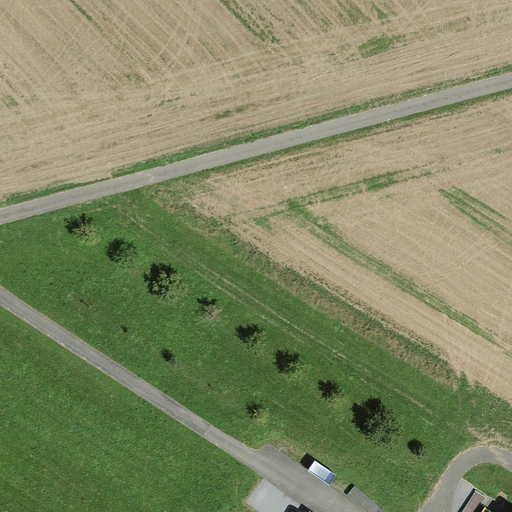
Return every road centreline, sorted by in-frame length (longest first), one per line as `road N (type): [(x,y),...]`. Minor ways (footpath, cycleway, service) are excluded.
road 1 (track): [(0,219),(511,77)]
road 2 (track): [(335,511),(0,290)]
